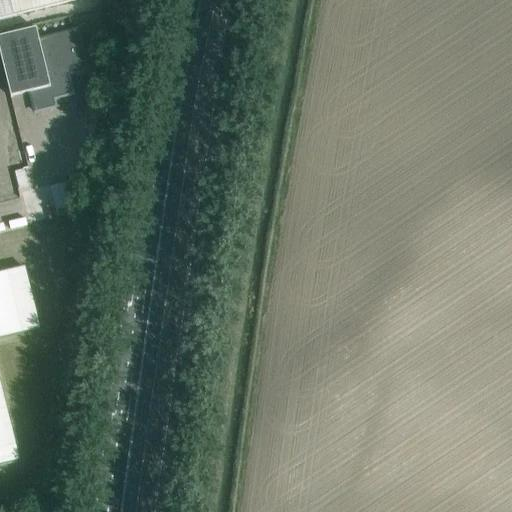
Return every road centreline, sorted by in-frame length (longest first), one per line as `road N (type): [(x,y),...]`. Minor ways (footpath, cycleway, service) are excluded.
road 1 (primary): [(199,0),(166,152),(120,511)]
road 2 (primary): [(162,511),(231,0)]
